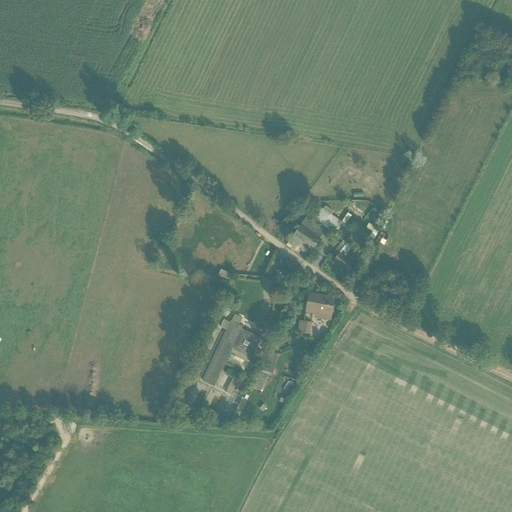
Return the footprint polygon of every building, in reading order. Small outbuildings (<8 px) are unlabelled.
[(323,219),(336,230),(339,227),(348,235),(355,228),(332,208),(323,219)] [(307,218),(287,245),(306,259),(326,232),(307,218)] [(370,226),(365,231),(372,237),(376,232),(370,226)] [(330,261),(353,279),(365,263),(342,245),(330,261)] [(305,317),(331,320),(333,296),(308,293),(305,317)] [(243,328),(230,322),(202,382),(215,387),(230,354),(252,364),(263,340),(242,330),(243,328)] [(231,369),(227,387),(234,389),(237,377),(244,379),(246,373),(231,369)]
